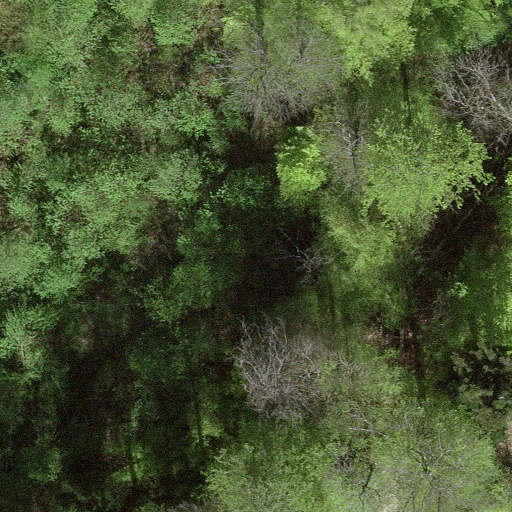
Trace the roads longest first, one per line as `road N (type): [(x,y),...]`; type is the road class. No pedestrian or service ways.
road 1 (track): [(511,47),(362,81),(255,148),(56,398),(0,372)]
road 2 (track): [(413,511),(449,477),(511,444)]
